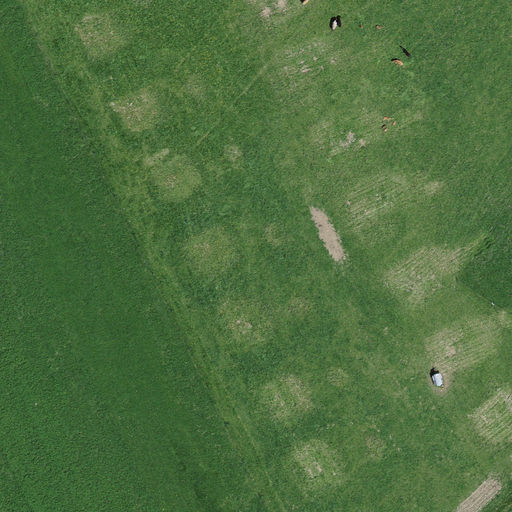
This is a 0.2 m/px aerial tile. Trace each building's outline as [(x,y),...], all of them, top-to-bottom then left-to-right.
[(244,21),(270,5),(267,0),(258,0),(238,12),(244,21)] [(275,10),(241,21),(250,46),(283,35),(275,10)] [(298,65),(269,84),(290,115),(319,96),(298,65)] [(322,178),(353,164),(336,128),(305,143),(322,178)] [(375,193),(346,212),(364,242),(394,224),(375,193)] [(388,273),(401,309),(433,297),(419,261),(388,273)] [(455,329),(426,345),(444,378),(473,362),(455,329)] [(467,415),(493,445),(511,428),(511,414),(493,393),(467,415)]
